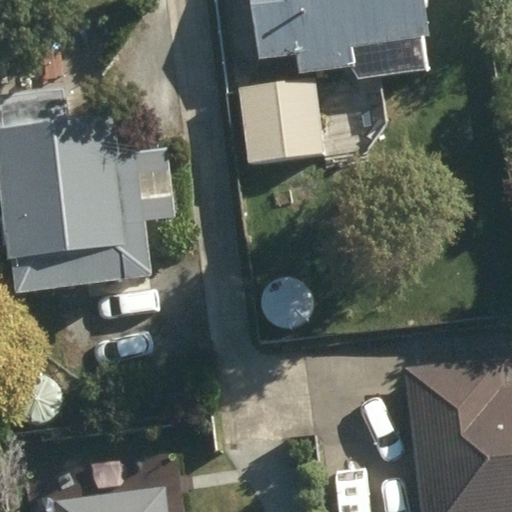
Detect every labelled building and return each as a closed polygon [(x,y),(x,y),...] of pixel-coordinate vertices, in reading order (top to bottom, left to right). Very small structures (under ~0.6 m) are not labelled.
[(244,0),(252,62),(293,57),(295,78),(348,72),(350,84),(419,76),(415,44),(422,43),(416,0),(244,0)] [(237,91),(245,170),(318,162),(309,84),(237,91)] [(0,263),(6,263),(10,297),(145,283),(132,158),(112,160),(107,122),(62,127),(58,92),(0,98),(0,263)] [(511,511),(511,392),(505,393),(503,368),(411,378),(425,511),(511,511)] [(177,511),(174,487),(64,503),(65,511),(177,511)]
